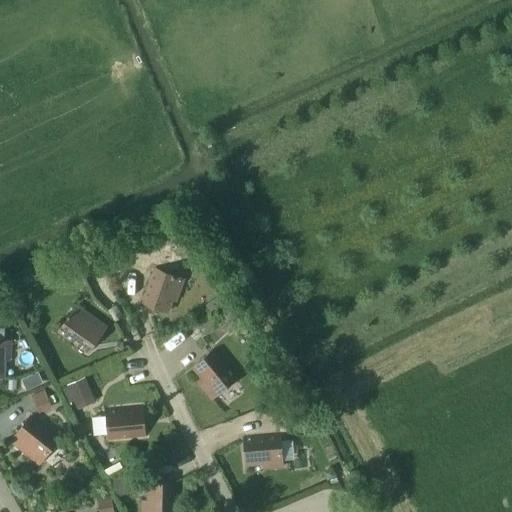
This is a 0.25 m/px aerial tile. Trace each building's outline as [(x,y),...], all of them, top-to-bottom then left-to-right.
[(193,222),(185,217),(176,222),(176,232),(185,237),(193,232),(193,222)] [(92,246),(81,251),(88,268),(99,263),(92,246)] [(120,253),(107,259),(113,272),(126,266),(120,253)] [(73,254),(62,259),(71,279),(82,274),(73,254)] [(182,278),(154,268),(142,302),(166,311),(171,299),(175,300),(182,278)] [(221,291),(217,299),(223,307),(232,307),(236,298),(231,290),(221,291)] [(91,316),(76,305),(57,331),(87,352),(102,331),(87,321),(91,316)] [(232,312),(221,321),(223,323),(229,330),(232,333),(242,324),(232,312)] [(10,341),(0,340),(0,376),(2,377),(3,359),(9,359),(10,341)] [(236,379),(214,351),(193,366),(205,381),(200,384),(212,398),(236,379)] [(38,372),(21,379),(26,390),(43,383),(38,372)] [(85,379),(68,386),(75,401),(79,410),(95,403),(85,379)] [(46,393),(33,398),(38,411),(51,406),(46,393)] [(284,399),(263,407),(266,416),(272,414),(274,420),(290,414),(284,399)] [(144,434),(140,406),(107,411),(109,438),(144,434)] [(59,439),(30,416),(14,437),(28,448),(24,452),(39,464),(59,439)] [(282,466),(279,434),(243,438),(246,464),(263,462),(264,468),(282,466)] [(119,460),(104,468),(107,473),(122,466),(119,460)] [(333,468),(324,473),(329,481),(338,477),(333,468)] [(123,477),(110,482),(116,497),(129,491),(123,477)] [(173,511),(174,484),(148,483),(148,501),(142,501),(141,511),(173,511)] [(111,495),(97,498),(99,511),(109,511),(114,511),(111,495)]
